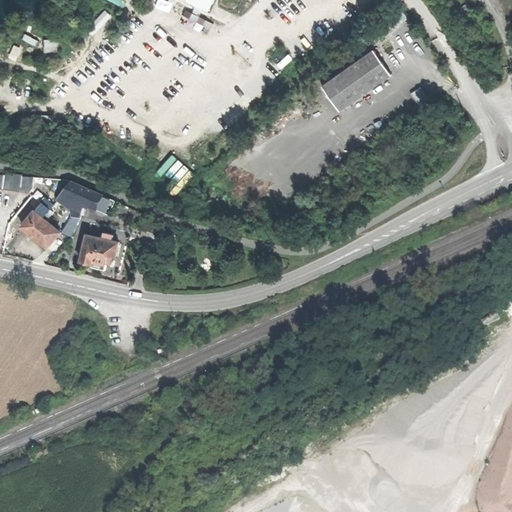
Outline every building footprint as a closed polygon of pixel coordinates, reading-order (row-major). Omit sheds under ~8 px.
[(182,0),(209,13),(215,0),(182,0)] [(47,39),(47,52),(62,51),(62,38),(47,39)] [(392,76),(374,51),(324,87),(342,112),(392,76)] [(414,93),(422,105),(432,98),(424,86),(414,93)] [(162,168),(176,182),(183,174),(188,179),(194,173),(176,155),(162,168)] [(3,181),(22,183),(23,176),(4,174),(3,181)] [(33,177),(23,176),(22,183),(20,191),(28,193),(32,187),(33,177)] [(22,183),(3,181),(3,187),(20,191),(22,183)] [(73,200),(82,186),(71,181),(59,198),(68,208),(71,204),(73,200)] [(73,200),(79,203),(87,188),(82,186),(73,200)] [(88,206),(95,192),(87,188),(79,203),(81,203),(88,206)] [(95,209),(102,195),(95,192),(88,206),(95,209)] [(115,201),(102,195),(95,209),(109,214),(115,201)] [(41,201),(50,208),(53,204),(45,197),(41,201)] [(79,203),(73,200),(71,204),(71,217),(79,218),(81,203),(79,203)] [(43,217),(50,208),(41,201),(34,211),(43,217)] [(61,232),(43,217),(34,211),(22,226),(36,237),(48,247),(61,232)] [(87,234),(81,262),(93,265),(94,261),(106,264),(108,255),(112,256),(115,257),(119,242),(112,240),(102,238),(87,234)] [(104,270),(106,264),(94,261),(93,265),(92,268),(98,269),(104,270)]
